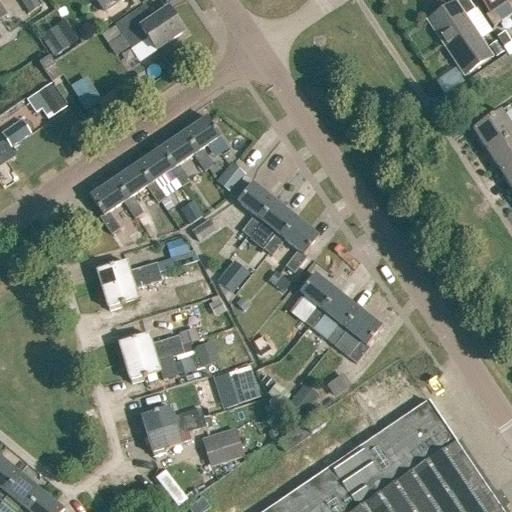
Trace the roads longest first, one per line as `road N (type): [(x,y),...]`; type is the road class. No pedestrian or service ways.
road 1 (unclassified): [(511,426),(256,52)]
road 2 (residential): [(39,196),(116,461),(69,495),(0,438)]
road 3 (residential): [(39,196),(256,52)]
